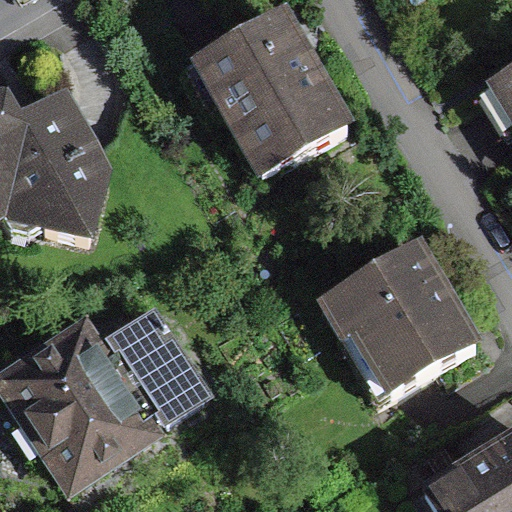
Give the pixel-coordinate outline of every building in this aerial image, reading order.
[(289,17),(192,72),(260,191),(357,136),(289,17)] [(33,76),(0,94),(0,246),(14,238),(112,249),(115,152),(33,76)] [(511,79),(488,94),(511,134),(511,79)] [(379,413),(484,351),(424,248),(318,311),(379,413)] [(3,372),(84,509),(180,452),(100,316),(3,372)] [(511,511),(511,442),(421,499),(429,511),(511,511)]
